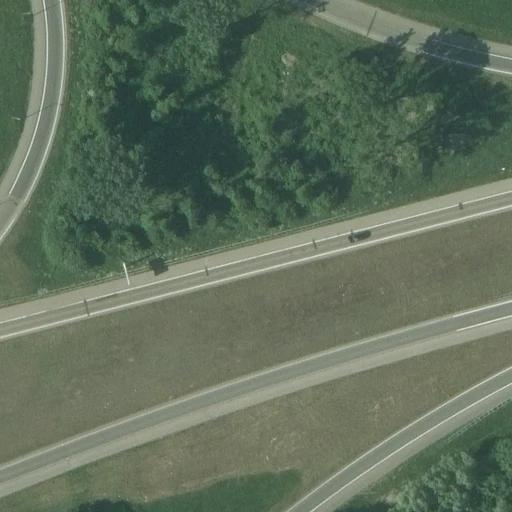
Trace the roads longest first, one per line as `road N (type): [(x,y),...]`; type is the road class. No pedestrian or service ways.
road 1 (motorway): [(0,478),(511,307)]
road 2 (motorway): [(511,200),(0,331)]
road 3 (motorway): [(297,511),(431,418),(511,378)]
road 4 (motorway): [(52,0),(48,114),(0,223)]
road 5 (motorway): [(511,66),(422,46),(307,0)]
